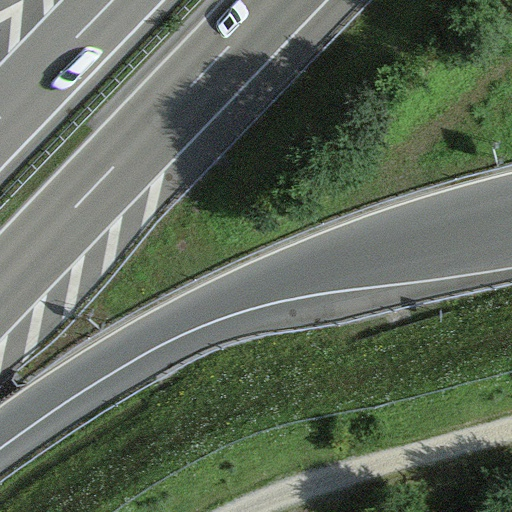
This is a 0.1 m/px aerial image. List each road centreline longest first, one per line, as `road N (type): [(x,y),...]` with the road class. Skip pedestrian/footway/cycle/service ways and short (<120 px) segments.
road 1 (motorway): [(0,428),(207,305),(390,246),(511,218)]
road 2 (motorway): [(0,285),(275,0)]
road 3 (unknown): [(247,511),(303,487),(511,433)]
road 4 (motorway): [(110,0),(0,117)]
